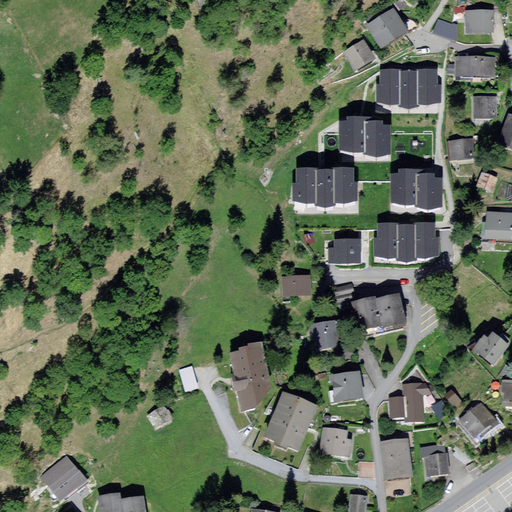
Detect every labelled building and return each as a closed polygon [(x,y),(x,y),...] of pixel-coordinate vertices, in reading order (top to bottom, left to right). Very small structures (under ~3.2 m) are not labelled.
[(392,14),(366,30),(381,54),(407,38),(392,14)] [(493,15),(466,17),(467,39),(494,38),(493,15)] [(342,56),(353,76),(374,65),(363,45),(342,56)] [(496,60),(455,61),(455,82),(496,82),(496,60)] [(372,77),(373,107),(436,107),(436,76),(372,77)] [(497,101),(475,101),(475,123),(497,123),(497,101)] [(511,119),(508,118),(496,147),(511,153),(511,119)] [(336,124),(336,161),(389,161),(390,125),(336,124)] [(472,143),(449,144),(450,164),(474,162),(472,143)] [(387,174),(387,212),(439,212),(439,174),(387,174)] [(291,209),(354,209),(354,175),(291,175),(291,209)] [(498,181),(482,176),(476,190),(492,196),(498,181)] [(511,216),(489,215),(487,239),(511,240),(511,216)] [(434,227),(379,228),(379,261),(435,260),(434,227)] [(335,248),(328,248),(329,266),(363,265),(362,239),(335,240),(335,248)] [(351,268),(338,268),(338,277),(351,277),(351,268)] [(309,279),(282,280),(283,299),(310,298),(309,279)] [(356,306),(352,289),(335,292),(339,310),(356,306)] [(357,339),(404,329),(398,300),(351,309),(357,339)] [(334,325),(311,329),(315,352),(337,348),(334,325)] [(483,339),(472,353),(490,368),(506,348),(490,336),(486,341),(483,339)] [(260,351),(230,357),(241,412),(271,407),(260,351)] [(194,366),(181,370),(187,392),(200,389),(194,366)] [(336,405),(362,401),(358,375),(332,379),(336,405)] [(511,383),(502,382),(499,408),(511,409),(511,383)] [(263,439),(297,454),(315,411),(281,396),(263,439)] [(479,405),(457,422),(472,442),(494,424),(479,405)] [(408,407),(390,408),(390,423),(408,422),(408,407)] [(173,425),(165,411),(150,420),(159,433),(173,425)] [(324,431),(320,456),(348,460),(352,435),(324,431)] [(408,444),(380,447),(384,483),(412,481),(408,444)] [(85,477),(66,453),(38,476),(57,499),(85,477)] [(447,457),(424,459),(426,479),(449,477),(447,457)] [(351,495),(349,511),(366,511),(368,496),(351,495)] [(97,511),(119,511),(118,498),(96,500),(97,511)] [(143,511),(142,501),(120,504),(120,511),(143,511)]
